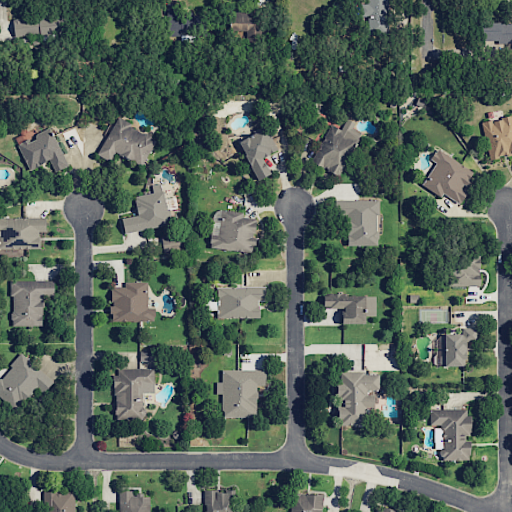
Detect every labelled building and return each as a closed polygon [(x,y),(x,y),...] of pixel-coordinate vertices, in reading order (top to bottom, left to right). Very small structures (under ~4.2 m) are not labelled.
[(388,33),(387,0),(367,0),(367,3),(359,4),(360,17),(367,17),(367,34),(388,33)] [(182,33),(182,6),(168,5),(167,33),(182,33)] [(14,39),(67,33),(65,11),(11,18),(14,39)] [(229,30),(243,29),(244,35),(258,34),(257,12),(229,13),(229,30)] [(481,42),(511,41),(511,22),(480,23),(481,42)] [(98,153),(120,116),(133,123),(132,125),(157,140),(143,166),(117,151),(111,161),(98,153)] [(482,124),(511,117),(511,153),(491,159),(482,124)] [(312,162),(332,123),(343,129),(349,118),(357,122),(354,127),(363,132),(339,176),(312,162)] [(259,180),(239,142),(257,133),(255,130),(266,123),(280,148),(264,157),(273,173),(259,180)] [(31,170),(18,144),(52,128),(70,164),(57,170),(51,160),(31,170)] [(424,185),(439,163),(433,159),(440,149),(476,172),(468,185),(466,183),(463,188),(469,192),(462,203),(445,193),(443,197),(424,185)] [(126,232),(123,218),(139,214),(135,196),(165,190),(168,208),(171,208),(174,223),(126,232)] [(337,199),(381,199),(381,214),(378,214),(378,245),(350,245),(350,215),(337,215),(337,199)] [(223,209),(245,211),(244,217),(258,219),(254,252),(211,247),(213,235),(220,236),(223,209)] [(1,218),(47,217),(47,231),(40,231),(40,237),(42,237),(42,247),(1,248),(1,218)] [(164,251),(162,236),(182,233),(184,248),(164,251)] [(449,286),(449,255),(483,255),(483,285),(449,286)] [(14,280),(56,280),(56,295),(43,296),(44,324),(15,325),(14,280)] [(114,321),(113,287),(126,287),(126,282),(149,281),(149,308),(155,308),(156,321),(114,321)] [(222,318),(222,299),(219,299),(219,286),(268,286),(268,300),(261,300),(261,305),(263,305),(263,317),(222,318)] [(342,323),(342,307),(326,307),(326,292),(370,292),(370,323),(342,323)] [(445,333),(466,333),(466,327),(479,327),(479,340),(471,340),(471,366),(445,366),(445,333)] [(23,352),(55,381),(44,393),(38,387),(17,411),(0,395),(0,380),(13,366),(12,365),(23,352)] [(119,368),(155,367),(156,383),(143,383),(144,418),(117,419),(117,394),(114,394),(114,374),(119,374),(119,368)] [(224,369),(267,369),(267,384),(258,384),(258,416),(224,416),(224,393),(218,393),(218,381),(224,381),(224,369)] [(341,372),(369,372),(369,375),(381,375),(382,389),(369,389),(369,395),(377,395),(377,406),(367,407),(368,423),(339,424),(338,405),(342,405),(342,399),(338,399),(338,380),(342,380),(341,372)] [(445,459),(445,440),(437,440),(437,428),(442,428),(442,424),(431,424),(431,409),(471,408),(471,416),(474,416),(474,431),(471,431),(471,435),(469,435),(469,440),(474,440),(475,454),(471,454),(471,459),(445,459)] [(150,496),(150,511),(119,511),(119,491),(135,491),(135,496),(150,496)] [(233,492),(232,511),(201,511),(202,492),(233,492)] [(44,511),(44,493),(76,493),(76,511),(44,511)] [(290,511),(292,493),(321,495),(319,511),(290,511)]
